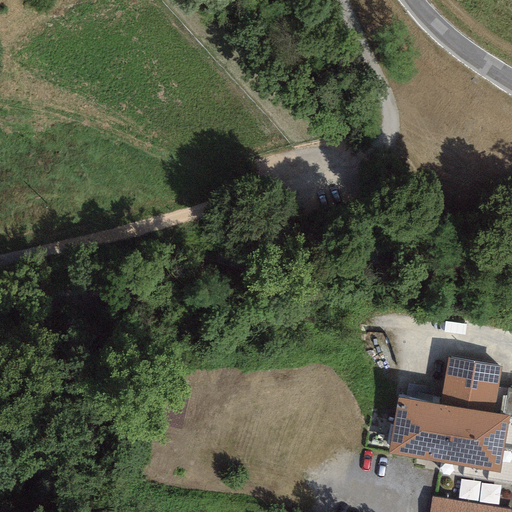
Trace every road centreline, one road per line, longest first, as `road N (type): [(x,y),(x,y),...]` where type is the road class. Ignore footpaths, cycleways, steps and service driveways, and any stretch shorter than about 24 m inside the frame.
road 1 (track): [(283,195),(0,273)]
road 2 (unclassified): [(411,0),(466,53),(511,82)]
